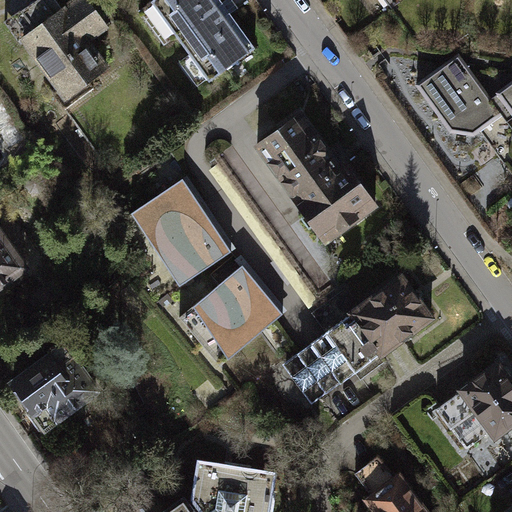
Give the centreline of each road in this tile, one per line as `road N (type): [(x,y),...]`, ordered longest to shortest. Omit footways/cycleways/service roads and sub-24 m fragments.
road 1 (residential): [(289,0),(511,308)]
road 2 (residential): [(511,320),(330,448),(315,480),(320,511)]
